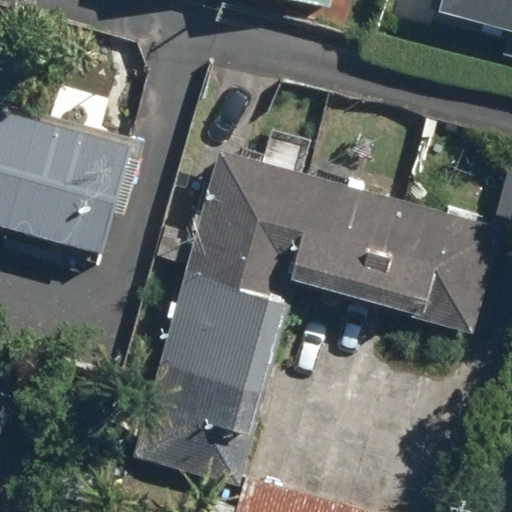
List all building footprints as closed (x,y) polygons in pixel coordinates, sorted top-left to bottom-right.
[(266,0),(324,15),(328,0),(266,0)] [(511,0),(434,0),(430,15),(505,35),(499,58),(511,61),(511,0)] [(129,158),(0,120),(0,242),(96,270),(129,158)] [(497,231),(214,155),(140,430),(130,427),(116,480),(230,511),(248,445),(236,442),(274,303),(285,306),(290,288),(411,321),(413,314),(470,329),(497,231)] [(369,511),(241,476),(230,511),(369,511)]
